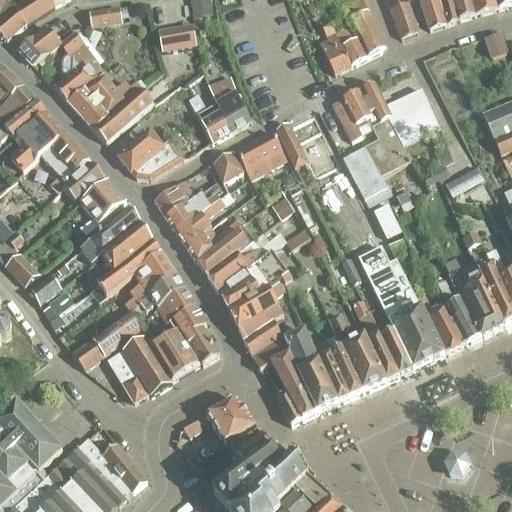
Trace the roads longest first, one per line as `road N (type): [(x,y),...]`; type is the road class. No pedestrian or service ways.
road 1 (residential): [(139,206),(393,62)]
road 2 (residential): [(511,379),(371,447),(400,511)]
road 3 (residential): [(156,443),(125,430),(0,291)]
road 4 (residential): [(0,62),(78,131),(139,206)]
road 5 (residential): [(139,206),(203,291),(242,370)]
road 6 (residential): [(0,62),(41,28),(136,0)]
road 7 (residential): [(393,62),(511,25)]
